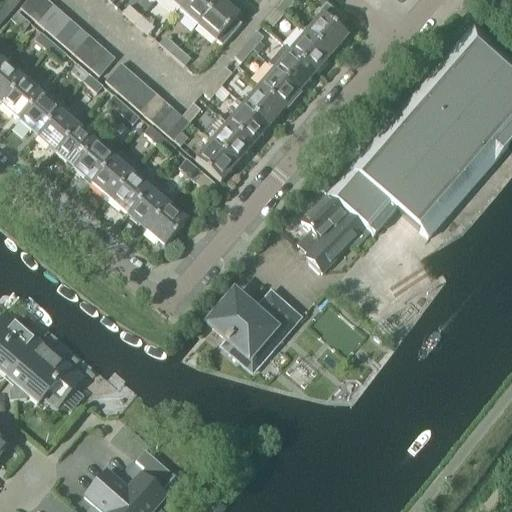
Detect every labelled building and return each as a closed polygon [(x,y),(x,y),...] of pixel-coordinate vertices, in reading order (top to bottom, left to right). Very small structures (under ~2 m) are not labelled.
[(10,0),(9,0),(0,10),(0,13),(6,18),(17,6),(10,0)] [(28,19),(43,1),(42,0),(28,0),(19,11),(28,19)] [(164,0),(178,12),(188,0),(164,0)] [(215,0),(188,0),(178,12),(196,28),(218,2),(215,0)] [(284,0),(275,11),(282,17),(293,4),(288,0),(284,0)] [(52,8),(43,1),(28,19),(37,26),(52,8)] [(237,18),(218,2),(196,28),(221,49),(240,26),(234,21),(237,18)] [(324,6),(317,14),(320,17),(304,36),(330,58),(346,39),(337,31),(344,23),(324,6)] [(52,8),(37,26),(46,34),(61,16),(52,8)] [(133,27),(140,19),(139,19),(142,15),(136,11),(133,14),(127,8),(120,16),(133,27)] [(282,17),(275,11),(263,23),(271,30),(282,17)] [(22,34),(29,26),(15,15),(9,22),(22,34)] [(61,16),(46,34),(55,42),(70,24),(61,16)] [(153,31),(140,19),(133,27),(146,38),(153,31)] [(78,31),(70,24),(55,42),(63,49),(78,31)] [(511,65),(473,31),(470,29),(416,92),(348,172),(326,198),(345,216),(363,233),(364,232),(372,239),(394,213),(425,241),(462,197),(476,209),(508,172),(496,161),(507,149),(511,142),(511,65)] [(87,39),(78,31),(63,49),(72,57),(87,39)] [(244,47),(251,54),(262,41),(255,34),(244,47)] [(46,54),(52,47),(39,36),(33,43),(46,54)] [(304,36),(288,54),(314,76),(330,58),(304,36)] [(87,39),(72,57),(80,64),(96,46),(87,39)] [(170,58),(176,51),(163,40),(157,47),(170,58)] [(105,54),(96,46),(80,64),(89,72),(105,54)] [(65,58),(52,47),(46,54),(59,65),(65,58)] [(251,54),(244,47),(232,60),(240,67),(251,54)] [(282,49),(267,67),(272,72),(298,94),(314,76),(288,54),(282,49)] [(189,62),(176,51),(170,58),(182,69),(189,62)] [(0,70),(3,67),(8,60),(0,53),(0,70)] [(105,54),(89,72),(98,80),(114,62),(105,54)] [(113,92),(128,75),(119,66),(104,84),(113,92)] [(0,106),(21,82),(3,67),(0,70),(0,106)] [(82,86),(89,79),(76,68),(70,75),(82,86)] [(223,70),(212,83),(219,89),(230,77),(223,70)] [(298,94),(272,72),(257,90),(283,112),(298,94)] [(128,75),(113,92),(122,100),(137,82),(128,75)] [(102,90),(89,79),(82,86),(95,97),(102,90)] [(39,98),(21,82),(0,106),(0,108),(17,124),(39,98)] [(146,89),(137,82),(122,100),(130,107),(146,89)] [(219,89),(212,83),(200,96),(208,102),(219,89)] [(154,97),(146,89),(130,107),(139,115),(154,97)] [(257,90),(241,108),(267,130),(283,112),(257,90)] [(154,97),(139,115),(148,123),(163,105),(154,97)] [(39,98),(17,124),(35,139),(57,114),(39,98)] [(118,117),(125,110),(113,99),(106,106),(118,117)] [(163,105),(148,123),(156,130),(172,112),(163,105)] [(191,107),(181,119),(188,125),(199,113),(191,107)] [(267,130),(241,108),(225,126),(251,148),(267,130)] [(125,110),(118,117),(131,128),(138,121),(125,110)] [(172,112),(156,130),(165,138),(180,119),(172,112)] [(75,129),(57,114),(35,139),(53,155),(75,129)] [(181,119),(180,119),(165,138),(172,144),(188,125),(181,119)] [(225,126),(210,144),(236,166),(251,148),(225,126)] [(94,145),(75,129),(53,155),(71,171),(94,145)] [(156,147),(161,142),(149,131),(143,136),(156,147)] [(161,142),(156,147),(169,159),(174,153),(161,142)] [(236,166),(210,144),(193,163),(219,185),(236,166)] [(94,145),(71,171),(90,186),(112,161),(94,145)] [(112,161),(90,186),(108,202),(135,170),(117,154),(112,161)] [(189,182),(197,173),(185,162),(177,171),(189,182)] [(154,186),(135,170),(108,202),(126,218),(148,192),(149,193),(154,186)] [(215,189),(197,173),(189,182),(207,198),(215,189)] [(166,208),(149,193),(148,192),(126,218),(144,233),(166,208)] [(319,242),(345,216),(326,198),(300,224),(309,233),(319,242)] [(185,224),(166,208),(144,233),(163,250),(185,224)] [(321,277),(363,233),(345,216),(319,242),(304,257),(302,260),(307,264),(319,275),(321,277)] [(294,248),(304,257),(319,242),(309,233),(294,248)] [(254,314),(233,296),(222,309),(220,307),(209,320),(211,322),(207,326),(225,341),(224,342),(226,344),(224,346),(245,364),(265,342),(274,350),(300,321),(270,295),(254,314)] [(0,375),(6,381),(37,344),(35,343),(34,345),(23,335),(27,331),(18,323),(16,326),(4,317),(0,321),(0,375)] [(37,344),(6,381),(15,389),(11,394),(11,403),(25,402),(27,399),(36,407),(42,400),(55,411),(74,388),(56,372),(61,366),(37,344)] [(106,473),(83,499),(97,511),(152,511),(157,506),(152,502),(173,478),(144,453),(135,463),(143,471),(126,490),(106,473)]
